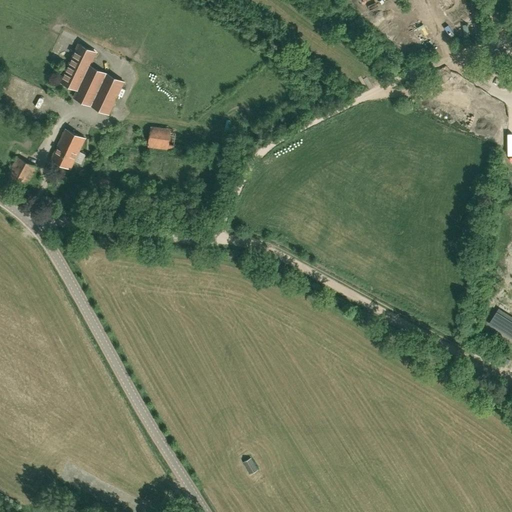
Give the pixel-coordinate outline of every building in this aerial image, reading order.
[(96,52),(79,44),(61,82),(78,90),(90,66),(96,52)] [(149,147),(175,149),(177,128),(151,126),(149,147)] [(51,159),(71,168),(85,138),(66,129),(51,159)] [(25,188),(37,167),(17,157),(6,178),(25,188)] [(93,185),(105,191),(110,181),(98,175),(96,179),(93,185)] [(506,330),(511,333),(511,317),(508,315),(506,318),(497,312),(496,312),(489,323),(504,332),(506,330)] [(250,474),(258,469),(252,457),(243,461),(250,474)]
